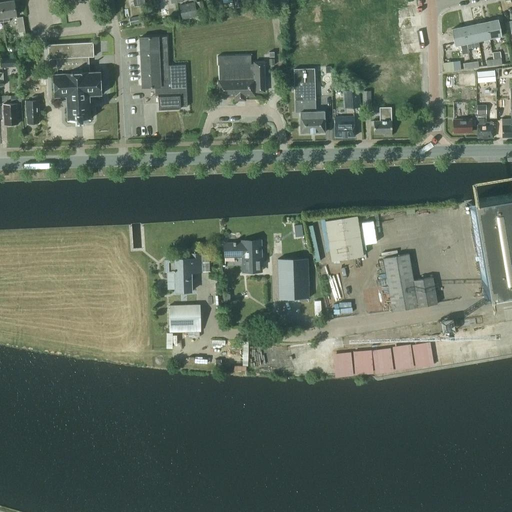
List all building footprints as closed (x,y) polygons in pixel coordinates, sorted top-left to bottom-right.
[(13,0),(12,0),(0,2),(3,21),(9,20),(9,17),(16,15),(13,0)] [(166,0),(159,1),(161,17),(170,16),(167,0),(166,0)] [(180,5),(182,19),(198,16),(195,2),(180,5)] [(131,24),(141,22),(140,16),(130,18),(131,24)] [(23,17),(16,18),(19,32),(19,34),(25,34),(25,32),(23,17)] [(498,19),(486,22),(490,38),(501,36),(498,19)] [(484,39),(485,43),(490,42),(489,38),(490,38),(486,22),(475,24),(478,40),(484,39)] [(475,24),(463,27),(466,43),(478,40),(475,24)] [(467,43),(466,43),(463,27),(452,29),(455,45),(461,44),(463,54),(469,53),(467,43)] [(168,65),(166,36),(158,37),(158,36),(140,37),(142,87),(155,87),(156,94),(158,94),(159,109),(180,108),(180,106),(187,106),(185,64),(168,65)] [(49,59),(57,58),(57,69),(63,68),(63,73),(53,74),(54,97),(61,96),(61,100),(66,100),(67,120),(75,119),(75,121),(83,120),(83,119),(90,118),(89,98),(95,98),(94,95),(101,94),(100,71),(90,72),(89,56),(94,56),(93,42),(48,44),(49,59)] [(486,66),(494,65),(494,59),(492,52),(485,53),(486,60),(486,66)] [(251,55),(217,56),(218,65),(219,65),(219,80),(218,80),(218,97),(234,96),(234,101),(246,100),(246,96),(255,96),(255,92),(265,91),(265,88),(264,61),(254,62),(254,63),(251,63),(251,55)] [(1,67),(17,66),(17,57),(0,58),(1,67)] [(300,132),(325,132),(324,115),(324,111),(315,111),(315,99),(315,79),(314,68),(294,68),(294,79),(295,100),(295,112),(300,112),(300,132)] [(495,80),(494,70),(477,71),(478,82),(495,80)] [(351,107),(360,107),(359,88),(343,89),(344,97),(351,97),(351,107)] [(371,103),(371,91),(363,91),(363,104),(371,103)] [(511,136),(511,98),(511,99),(511,105),(510,105),(510,116),(511,116),(511,119),(501,119),(502,137),(511,136)] [(38,123),(38,116),(39,116),(38,100),(26,101),(26,107),(26,116),(28,116),(28,123),(38,123)] [(4,114),(5,115),(5,125),(18,124),(17,115),(18,115),(18,108),(17,108),(17,103),(3,104),(4,109),(3,109),(4,114)] [(477,106),(477,109),(477,137),(493,137),(493,122),(482,122),(482,118),(486,118),(486,105),(477,106)] [(380,108),(380,120),(374,121),(374,133),(384,133),(384,135),(392,135),(391,120),(391,108),(380,108)] [(335,136),(355,136),(355,123),(354,123),(354,117),(334,117),(335,124),(334,124),(335,136)] [(453,120),(453,132),(471,132),(471,119),(453,120)] [(511,195),(469,204),(485,297),(511,292),(511,195)] [(363,255),(357,215),(325,220),(331,260),(363,255)] [(235,243),(235,241),(233,241),(233,243),(224,243),(225,256),(243,256),(243,271),(261,271),(260,240),(242,240),(242,243),(235,243)] [(191,291),(191,270),(201,270),(201,253),(190,254),(190,258),(174,258),(174,260),(165,260),(165,271),(175,271),(175,291),(191,291)] [(437,303),(432,277),(413,280),(408,253),(383,258),(393,311),(437,303)] [(279,299),(309,298),(308,258),(277,259),(279,299)] [(384,285),(377,286),(379,296),(385,295),(384,285)] [(342,289),(329,293),(334,314),(347,311),(342,289)] [(201,331),(200,305),(169,306),(170,332),(201,331)] [(300,348),(300,372),(332,372),(332,348),(300,348)] [(343,350),(344,374),(376,374),(376,349),(343,350)]
